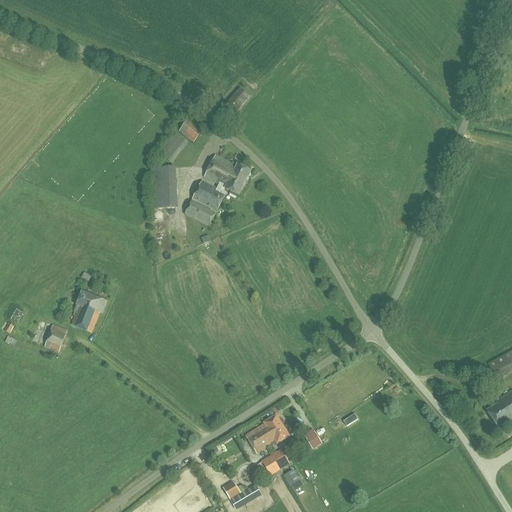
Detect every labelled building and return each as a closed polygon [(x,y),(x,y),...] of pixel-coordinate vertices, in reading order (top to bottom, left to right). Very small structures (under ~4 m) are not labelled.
[(230,120),(250,97),(240,88),(220,110),(230,120)] [(193,143),(203,131),(189,119),(179,131),(193,143)] [(171,164),(188,143),(175,132),(158,153),(171,164)] [(232,163),(216,155),(204,178),(219,186),(217,189),(202,181),(185,215),(209,227),(227,194),(224,192),(225,189),(230,192),(229,194),(236,198),(238,196),(251,171),(233,162),(232,163)] [(152,210),(178,209),(175,168),(150,169),(152,210)] [(210,233),(203,235),(205,242),(212,240),(210,233)] [(89,283),(91,276),(84,273),(81,279),(89,283)] [(102,314),(107,302),(82,292),(76,306),(77,306),(73,316),(75,316),(71,325),(92,333),(100,313),(102,314)] [(43,321),(37,332),(44,336),(50,325),(43,321)] [(10,334),(14,327),(8,324),(4,331),(10,334)] [(59,354),(67,331),(53,325),(44,348),(59,354)] [(511,348),(489,361),(497,376),(511,367),(511,348)] [(511,391),(501,399),(503,401),(487,411),(498,428),(511,419),(511,391)] [(277,444),(289,437),(276,416),(264,424),(265,424),(246,436),(257,454),(268,447),(273,455),(261,462),(262,463),(257,466),(265,478),(270,476),(290,464),(281,450),(277,453),(272,445),(276,442),(277,444)] [(322,443),(318,437),(316,432),(315,432),(310,435),(317,446),(322,443)] [(230,500),(241,494),(233,482),(222,488),(230,500)]
